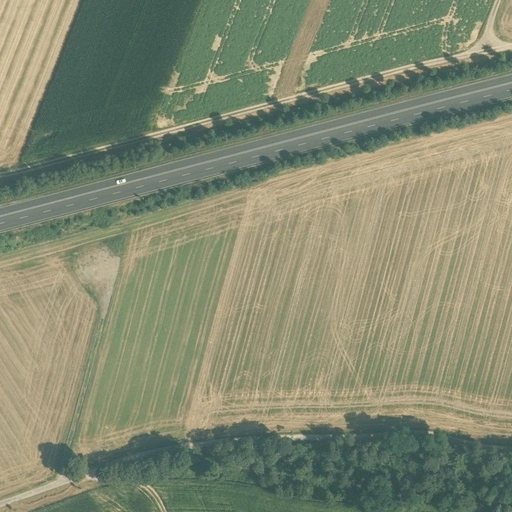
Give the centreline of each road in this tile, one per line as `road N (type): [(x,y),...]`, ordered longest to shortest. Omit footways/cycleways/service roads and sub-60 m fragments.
road 1 (trunk): [(511,87),(0,220)]
road 2 (track): [(511,51),(0,178)]
road 3 (track): [(56,485),(162,449),(243,442),(425,436),(511,452)]
road 4 (track): [(97,259),(110,294),(56,485),(0,506)]
